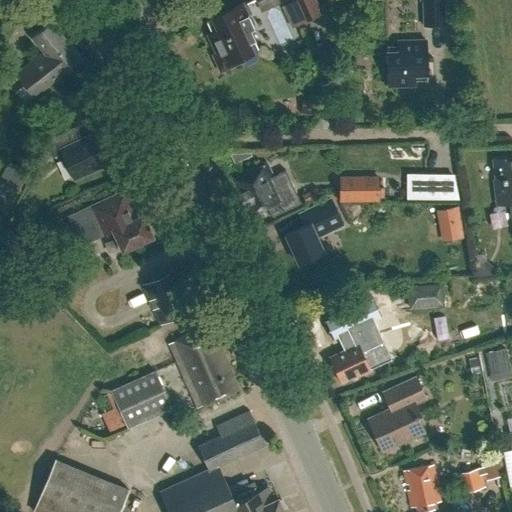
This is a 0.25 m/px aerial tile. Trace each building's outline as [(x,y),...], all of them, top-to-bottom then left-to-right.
[(314,0),(255,0),(256,1),(258,0),(292,0),(303,22),(322,14),(314,0)] [(444,26),(443,0),(420,0),(421,0),(423,0),(424,27),(444,26)] [(207,34),(216,54),(213,56),(221,72),(241,62),(240,59),(260,50),(250,30),(254,29),(242,3),(205,21),(205,22),(211,19),(216,30),(207,34)] [(80,59),(52,23),(32,38),(43,52),(17,74),(34,96),(80,59)] [(388,45),(387,45),(388,86),(414,85),(414,75),(426,74),(426,81),(427,81),(426,40),(398,41),(398,52),(388,52),(388,45)] [(51,137),(47,146),(52,158),(62,153),(75,179),(115,160),(101,130),(83,139),(76,126),(51,137)] [(496,179),(494,179),(498,203),(511,201),(511,206),(511,156),(494,159),(496,179)] [(0,175),(0,209),(6,213),(28,171),(8,160),(0,175)] [(249,216),(283,201),(267,164),(232,180),(249,216)] [(407,176),(407,198),(439,198),(439,176),(407,176)] [(379,179),(339,179),(339,201),(379,201),(379,179)] [(123,194),(72,217),(83,239),(102,230),(105,236),(114,231),(123,250),(151,237),(142,217),(135,220),(123,194)] [(305,225),(285,234),(299,264),(324,252),(317,237),(342,225),(331,199),(300,214),(305,225)] [(458,207),(440,210),(446,241),(464,237),(458,207)] [(187,313),(169,272),(142,284),(160,324),(187,313)] [(410,307),(443,305),(441,283),(408,286),(408,291),(410,307)] [(360,325),(365,335),(370,347),(360,352),(357,343),(345,349),(345,351),(330,358),(331,359),(341,381),(360,372),(361,374),(369,370),(369,368),(389,358),(381,342),(376,330),(393,323),(388,312),(390,311),(385,301),(375,306),(373,301),(326,323),(326,325),(332,338),(360,325)] [(238,389),(208,325),(169,343),(197,407),(238,389)] [(120,419),(164,400),(147,361),(102,380),(120,419)] [(412,405),(426,398),(416,376),(382,392),(390,408),(367,418),(382,451),(424,432),(412,405)] [(225,496),(231,493),(218,466),(264,445),(249,411),(216,427),(220,437),(198,447),(209,471),(160,493),(168,511),(220,511),(231,507),(225,496)] [(433,465),(403,471),(411,507),(416,507),(417,511),(436,507),(435,503),(440,502),(433,465)] [(498,465),(483,469),(486,481),(502,476),(498,465)] [(464,492),(487,487),(481,467),(459,473),(464,492)] [(119,511),(129,489),(110,482),(97,511),(119,511)] [(282,511),(277,500),(273,502),(267,487),(256,492),(253,484),(232,494),(231,493),(225,496),(231,507),(220,511),(282,511)]
